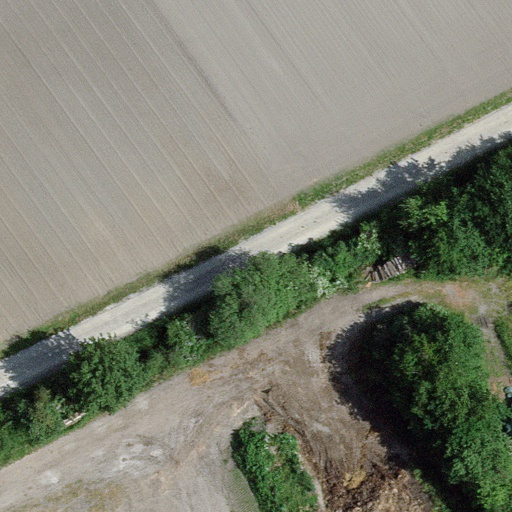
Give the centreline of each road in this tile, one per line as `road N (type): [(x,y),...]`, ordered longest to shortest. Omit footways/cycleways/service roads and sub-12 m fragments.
road 1 (track): [(0,369),(511,106)]
road 2 (track): [(0,496),(345,333)]
